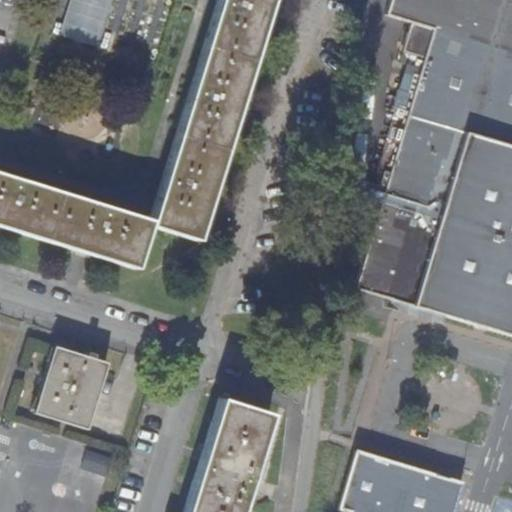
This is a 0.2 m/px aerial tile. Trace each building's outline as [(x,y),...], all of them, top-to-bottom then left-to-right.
[(216,0),(148,221),(0,174),(0,227),(133,269),(146,228),(193,244),(206,202),(235,108),(261,24),(268,0),(216,0)] [(452,323),(511,340),(511,0),(393,0),(388,25),(409,32),(401,60),(423,65),(365,260),(361,299),(395,306),(452,323)] [(511,346),(511,340),(452,323),(450,329),(511,346)] [(81,356),(51,346),(30,413),(83,429),(103,363),(91,359),(91,354),(83,352),(81,356)] [(237,511),(267,415),(218,400),(182,511),(237,511)] [(451,511),(458,487),(352,455),(335,504),(333,511),(451,511)]
